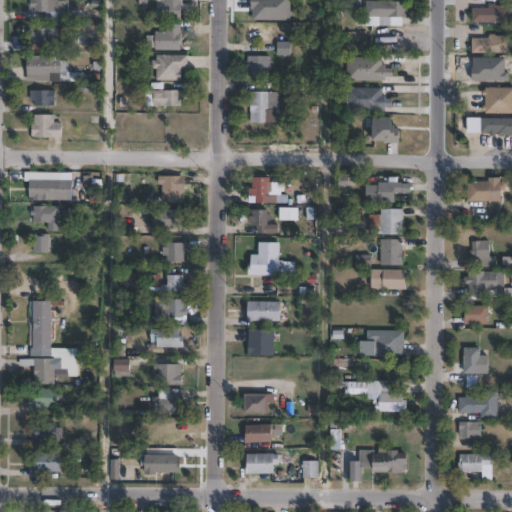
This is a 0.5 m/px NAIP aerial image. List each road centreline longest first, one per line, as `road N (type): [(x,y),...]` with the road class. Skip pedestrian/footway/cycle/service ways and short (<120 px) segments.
road 1 (residential): [(511,159),(0,156)]
road 2 (residential): [(434,511),(435,0)]
road 3 (residential): [(213,511),(214,0)]
road 4 (residential): [(511,497),(0,497)]
